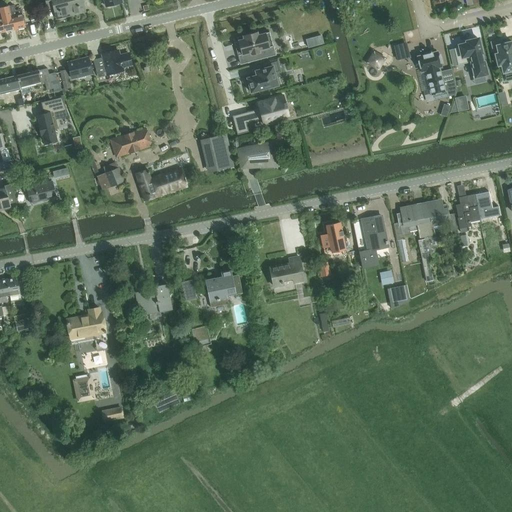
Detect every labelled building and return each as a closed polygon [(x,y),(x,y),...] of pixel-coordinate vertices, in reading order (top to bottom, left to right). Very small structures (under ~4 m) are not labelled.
[(8,2),(15,30),(26,28),(21,9),(15,11),(14,6),(15,5),(14,0),(8,1),(8,2)] [(71,16),(67,0),(45,0),(48,10),(54,8),(57,20),(71,16)] [(67,0),(71,16),(86,12),(83,1),(85,0),(67,0)] [(29,1),(22,2),(24,11),(31,9),(29,1)] [(0,14),(0,15),(4,33),(15,30),(8,2),(0,4),(0,14)] [(238,56),(241,65),(275,56),(273,47),(267,48),(264,34),(254,37),(254,34),(238,38),(242,55),(238,56)] [(487,74),(478,39),(467,42),(467,44),(459,46),(460,48),(454,49),(458,66),(469,63),(473,78),(485,75),(487,74)] [(501,65),(503,73),(508,72),(510,80),(511,79),(511,42),(502,45),(501,41),(492,43),(495,55),(498,66),(501,65)] [(107,72),(108,75),(124,71),(123,68),(133,66),(129,53),(120,56),(118,51),(103,54),(106,66),(96,69),(98,74),(107,72)] [(455,95),(457,90),(455,81),(443,84),(440,72),(437,73),(436,69),(441,68),(440,64),(442,63),(440,56),(438,56),(437,52),(418,57),(422,72),(426,71),(431,95),(447,91),(448,97),(455,95)] [(384,59),(374,53),(366,67),(369,69),(372,65),(374,62),(380,65),(384,59)] [(69,63),(72,79),(92,74),(88,59),(69,63)] [(252,93),(278,85),(273,67),(256,71),(257,76),(248,79),(252,93)] [(49,75),(48,69),(17,76),(20,90),(41,84),(41,83),(44,82),(47,91),(53,89),(49,75)] [(64,90),(71,88),(67,70),(61,72),(64,90)] [(49,75),(53,89),(54,93),(62,91),(55,73),(49,75)] [(0,94),(20,90),(17,76),(0,80),(0,94)] [(283,94),(256,101),(263,125),(278,121),(277,119),(289,116),(286,105),(283,94)] [(13,99),(15,107),(19,106),(19,107),(24,105),(22,96),(13,99)] [(465,97),(455,99),(458,111),(458,112),(468,110),(465,97)] [(44,114),(37,116),(45,146),(58,142),(55,129),(58,129),(56,120),(69,117),(61,98),(42,103),(44,114)] [(251,115),(234,120),(238,135),(248,132),(246,124),(259,120),(257,111),(250,113),(251,115)] [(115,139),(121,156),(151,146),(145,129),(115,139)] [(233,167),(226,135),(209,139),(217,171),(233,167)] [(277,158),(274,144),(238,151),(240,158),(247,157),(248,160),(252,160),(252,167),(260,165),(260,166),(265,165),(265,166),(271,166),(273,165),(275,164),(276,162),(277,160),(277,158)] [(118,170),(115,162),(104,167),(106,172),(97,175),(103,190),(123,182),(119,169),(118,170)] [(181,169),(157,176),(150,179),(148,170),(135,174),(144,201),(187,187),(181,169)] [(30,204),(56,197),(52,182),(27,188),(30,204)] [(7,192),(6,188),(0,189),(0,211),(11,209),(10,204),(16,203),(13,191),(7,192)] [(488,193),(475,196),(480,220),(492,217),(498,216),(497,208),(491,209),(491,207),(488,193)] [(460,205),(456,206),(458,217),(457,218),(459,229),(460,229),(461,233),(467,232),(466,228),(468,227),(471,227),(470,222),(480,220),(475,196),(461,198),(459,199),(460,205)] [(428,202),(434,228),(442,226),(440,220),(448,218),(451,232),(457,231),(454,214),(449,215),(446,205),(443,206),(442,199),(428,202)] [(428,202),(413,205),(418,231),(420,239),(435,236),(434,228),(428,202)] [(418,231),(413,205),(399,208),(401,214),(397,215),(399,223),(393,224),(397,241),(403,240),(402,236),(410,234),(410,232),(418,231)] [(372,250),(388,247),(381,216),(362,220),(366,239),(369,238),(372,250)] [(328,234),(321,236),(323,248),(330,246),(331,252),(346,249),(340,223),(326,226),(328,234)] [(469,246),(467,235),(460,236),(462,247),(469,246)] [(406,247),(405,239),(397,241),(399,249),(400,249),(402,262),(409,261),(407,247),(406,247)] [(294,283),(304,281),(299,257),(289,259),(290,264),(270,268),(273,287),(283,285),(282,281),(293,279),(294,283)] [(331,276),(328,262),(318,264),(321,278),(331,276)] [(381,272),(383,284),(395,282),(393,270),(381,272)] [(205,280),(211,308),(229,304),(227,296),(242,293),(239,275),(232,276),(231,271),(221,273),(222,277),(205,280)] [(17,278),(7,280),(10,295),(14,295),(15,301),(20,300),(19,294),(20,294),(17,278)] [(195,279),(184,281),(187,299),(198,297),(195,279)] [(7,280),(0,280),(0,295),(1,303),(7,302),(6,296),(10,295),(7,280)] [(140,316),(150,314),(150,318),(161,316),(161,312),(173,310),(167,284),(154,287),(155,289),(135,293),(140,316)] [(406,300),(404,286),(390,288),(393,302),(406,300)] [(95,342),(96,345),(97,352),(110,350),(102,314),(100,314),(99,308),(89,310),(90,317),(61,323),(65,347),(74,346),(76,352),(80,351),(79,345),(95,342)] [(334,326),(352,323),(351,317),(333,321),(334,326)] [(15,322),(17,331),(33,328),(32,319),(15,322)] [(322,333),(330,331),(327,322),(320,324),(322,333)] [(211,344),(207,326),(192,330),(196,348),(211,344)] [(72,380),(77,403),(96,399),(91,376),(88,377),(87,374),(76,377),(76,379),(72,380)] [(123,418),(121,409),(103,413),(105,421),(123,418)]
